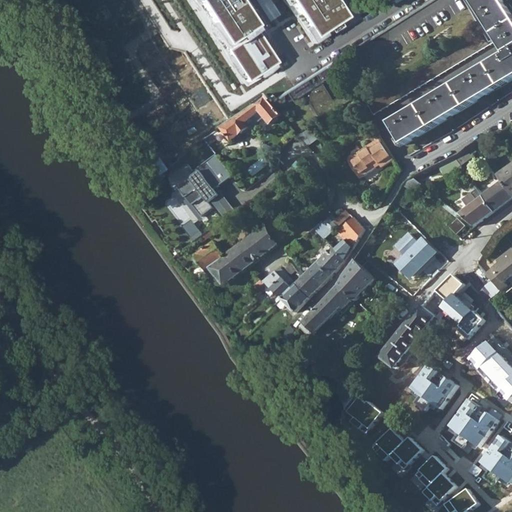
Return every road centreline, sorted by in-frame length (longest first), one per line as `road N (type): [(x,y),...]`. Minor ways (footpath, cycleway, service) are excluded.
road 1 (residential): [(331,406),(457,262)]
road 2 (residential): [(511,107),(413,170),(376,222)]
